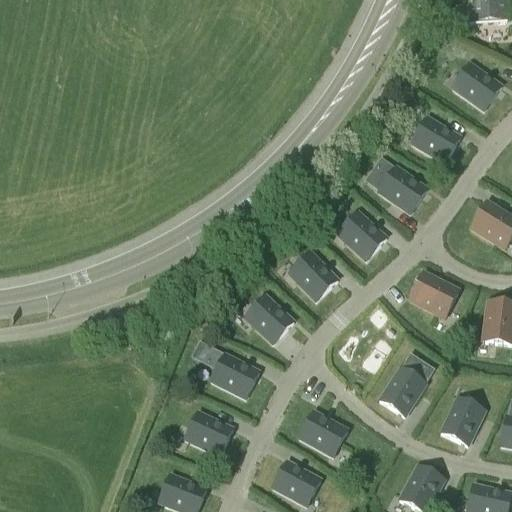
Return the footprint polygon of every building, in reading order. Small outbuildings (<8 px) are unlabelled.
[(470,0),(471,11),(462,11),(463,27),(507,25),(505,0),(470,0)] [(469,68),(452,92),(484,115),(501,90),(469,68)] [(445,168),(460,142),(427,122),(411,147),(445,168)] [(378,195),(392,205),(410,218),(427,193),(395,171),(378,195)] [(511,241),(511,222),(504,218),(486,207),(471,232),(506,253),(511,241)] [(366,265),(387,243),(358,216),(337,238),(366,265)] [(316,305),(338,285),(311,256),(289,277),(316,305)] [(446,322),(459,297),(422,278),(409,303),(446,322)] [(245,322),(273,348),(294,326),(265,300),(245,322)] [(511,349),(511,308),(489,306),(484,346),(511,349)] [(245,403),(259,376),(224,358),(211,385),(245,403)] [(379,405),(404,421),(405,421),(426,388),(401,372),(379,405)] [(441,437),(468,450),(485,415),(458,402),(441,437)] [(220,460),(233,433),(197,416),(184,443),(220,460)] [(333,461),(348,435),(313,416),(299,442),(333,461)] [(511,421),(506,420),(500,450),(511,451),(511,421)] [(321,484),(302,474),(287,465),(272,492),(307,511),(321,484)] [(413,511),(429,511),(444,484),(418,470),(399,504),(413,511)] [(171,511),(198,511),(206,493),(170,479),(158,507),(171,511)] [(467,511),(507,511),(511,497),(473,489),(467,511)]
